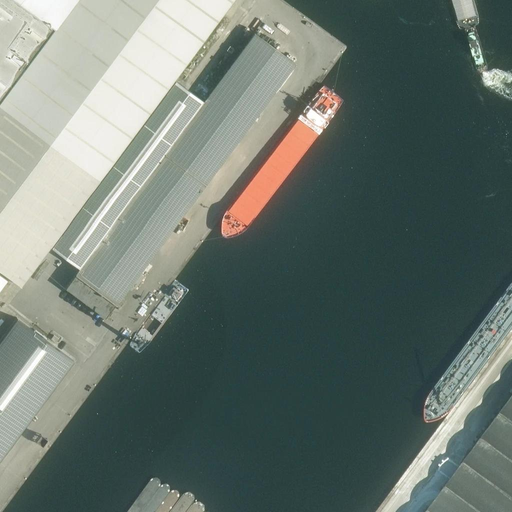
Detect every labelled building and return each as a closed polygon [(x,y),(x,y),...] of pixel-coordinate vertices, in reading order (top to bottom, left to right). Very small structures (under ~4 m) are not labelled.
[(0,0),(0,93),(12,77),(16,80),(0,102),(0,270),(9,277),(21,286),(50,247),(174,79),(199,45),(138,0),(0,0)] [(254,33),(203,101),(79,269),(65,288),(105,317),(295,63),(254,33)] [(50,247),(79,269),(203,101),(174,79),(50,247)] [(0,416),(20,432),(43,400),(42,400),(49,391),(50,391),(73,360),(17,318),(0,340),(0,416)] [(511,511),(511,394),(508,399),(490,424),(472,448),(454,472),(436,496),(424,511),(511,511)] [(0,458),(20,432),(0,416),(0,458)]
